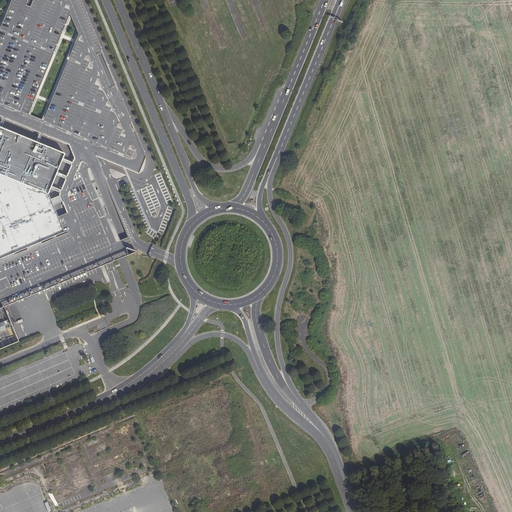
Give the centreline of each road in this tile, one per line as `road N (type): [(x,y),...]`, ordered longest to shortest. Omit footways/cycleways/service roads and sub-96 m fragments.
road 1 (primary): [(301,405),(276,330),(291,255),(269,195),(281,147)]
road 2 (tertiary): [(105,0),(192,223)]
road 3 (tertiary): [(273,124),(239,166),(210,166),(155,94)]
road 4 (unclassified): [(0,443),(126,385)]
road 5 (primary): [(281,147),(333,19)]
road 6 (primary): [(324,0),(273,124)]
road 7 (tertiary): [(218,208),(194,189),(155,94)]
road 8 (primary): [(301,405),(262,343),(256,296)]
road 9 (unclassified): [(194,291),(187,324),(126,385)]
